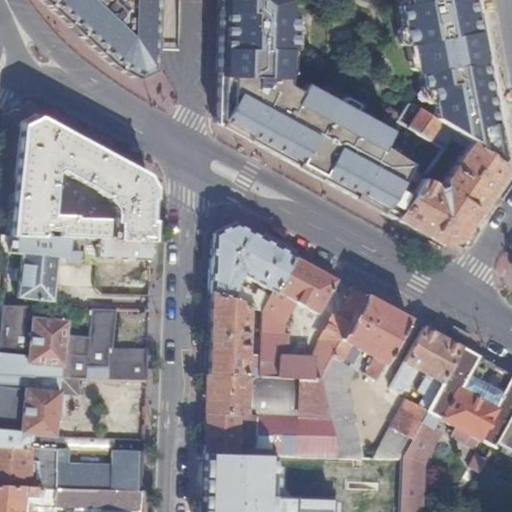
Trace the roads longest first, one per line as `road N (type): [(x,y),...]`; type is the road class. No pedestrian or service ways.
road 1 (tertiary): [(169,511),(184,152)]
road 2 (secondary): [(451,299),(184,152)]
road 3 (residential): [(184,152),(190,0)]
road 4 (secondary): [(184,152),(62,81)]
